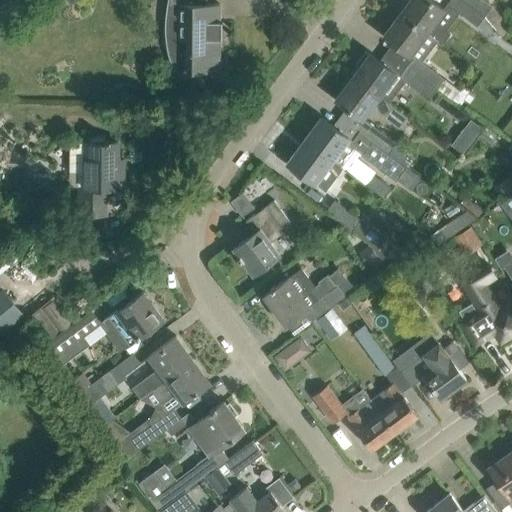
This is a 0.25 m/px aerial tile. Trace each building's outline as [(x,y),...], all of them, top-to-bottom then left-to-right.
[(220,4),(183,4),(183,0),(168,0),(166,15),(165,27),(166,42),(168,52),(171,60),(175,68),(181,74),(184,70),(186,71),(219,71),(220,4)] [(431,0),(410,0),(401,12),(426,32),(437,40),(443,44),(451,33),(446,30),(434,21),(443,9),(431,0)] [(485,16),(464,0),(450,0),(447,4),(491,36),(495,30),(485,16)] [(464,0),(485,16),(495,30),(500,35),(511,26),(492,6),(483,0),(464,0)] [(401,12),(383,35),(393,42),(399,47),(409,55),(410,53),(414,56),(406,66),(436,89),(451,100),(459,90),(421,61),(437,40),(426,32),(401,12)] [(360,67),(353,76),(378,95),(388,103),(396,93),(404,81),(398,77),(399,75),(396,73),(386,65),(379,60),(370,53),(369,54),(365,51),(356,64),(360,67)] [(399,75),(398,77),(404,81),(429,99),(436,89),(406,66),(399,75)] [(353,76),(335,99),(347,107),(351,111),(361,118),(362,117),(371,106),(386,116),(394,107),(388,103),(378,95),(353,76)] [(322,117),(305,140),(342,168),(359,146),(362,148),(363,149),(363,156),(395,180),(396,179),(406,165),(399,160),(359,130),(352,139),(338,129),(333,126),(322,117)] [(463,152),(482,125),(470,117),(452,144),(463,152)] [(366,120),(359,130),(399,160),(405,152),(395,145),(396,143),(366,120)] [(305,140),(288,163),(304,175),(314,183),(314,182),(325,190),(342,168),(305,140)] [(79,213),(85,213),(105,213),(106,187),(123,187),(123,172),(118,172),(118,143),(70,143),(69,171),(78,170),(77,185),(79,185),(79,213)] [(406,165),(396,179),(408,187),(418,174),(415,172),(408,167),(406,165)] [(232,200),(231,200),(242,216),(255,207),(244,192),(239,195),(232,200)] [(252,274),(268,262),(279,253),(270,241),(278,235),(276,232),(290,221),(274,200),(246,221),(254,232),(233,248),(239,256),(237,257),(241,262),(243,261),(252,274)] [(353,230),(371,243),(374,245),(379,249),(387,237),(362,218),(353,230)] [(501,342),(511,334),(511,310),(509,305),(500,310),(483,283),(495,276),(486,262),(460,278),(480,310),(477,312),(472,304),(460,311),(465,319),(462,321),(476,344),(494,332),(501,342)] [(305,327),(332,307),(331,306),(354,290),(351,285),(351,284),(346,277),(346,278),(342,273),(343,272),(339,267),(334,271),(334,272),(329,275),(328,273),(318,281),(319,283),(315,286),(302,268),(288,277),(264,295),(286,324),(297,315),(305,327)] [(439,296),(424,273),(409,285),(420,299),(418,301),(423,307),(439,296)] [(2,290),(0,291),(0,332),(22,315),(2,290)] [(118,311),(105,320),(111,328),(125,347),(137,338),(147,330),(163,319),(143,292),(127,304),(118,311)] [(346,296),(338,303),(343,310),(352,304),(346,296)] [(47,342),(45,344),(60,365),(63,363),(88,345),(82,337),(102,322),(102,321),(92,309),(76,321),(60,332),(47,342)] [(354,332),(385,375),(395,368),(364,325),(354,332)] [(432,333),(394,361),(412,387),(426,377),(440,397),(467,378),(460,368),(469,361),(455,343),(444,350),(432,333)] [(152,389),(193,359),(176,336),(148,356),(157,369),(132,387),(140,397),(152,389)] [(282,352),(277,356),(285,368),(290,365),(299,358),(310,350),(301,338),(290,346),(282,352)] [(109,370),(92,383),(80,392),(104,424),(117,415),(105,399),(99,403),(96,400),(127,377),(125,375),(141,363),(133,353),(109,370)] [(210,382),(193,359),(152,389),(161,402),(175,392),(182,402),(210,382)] [(371,399),(395,432),(418,414),(404,395),(403,395),(394,382),(371,399)] [(314,396),(332,421),(346,411),(328,386),(314,396)] [(395,432),(371,399),(348,416),(371,449),(395,432)] [(154,471),(137,483),(157,510),(212,470),(224,461),(228,458),(220,447),(245,429),(224,401),(216,408),(215,406),(209,410),(210,411),(198,420),(188,428),(208,455),(196,463),(197,464),(177,479),(165,487),(154,471)] [(181,418),(173,407),(153,422),(150,418),(117,442),(128,457),(167,428),(181,418)] [(181,418),(167,428),(172,435),(186,425),(181,418)] [(228,458),(224,461),(234,474),(263,453),(253,440),(228,458)] [(511,455),(510,452),(497,461),(495,459),(488,464),(490,466),(487,468),(511,503),(511,455)] [(202,486),(199,481),(158,510),(158,511),(180,511),(193,502),(188,496),(202,486)] [(238,511),(243,511),(245,511),(286,511),(271,491),(258,500),(247,485),(229,499),(231,503),(224,509),(226,511),(237,511),(238,511)] [(426,511),(425,511),(496,511),(483,495),(473,503),(475,505),(465,511),(464,511),(449,493),(426,511)]
